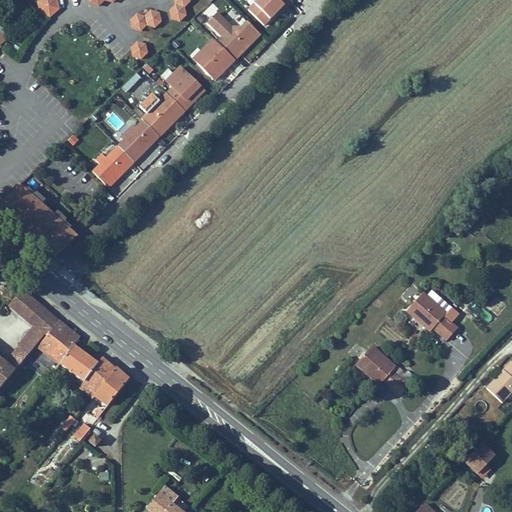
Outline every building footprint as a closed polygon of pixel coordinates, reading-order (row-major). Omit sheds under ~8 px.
[(59,10),(56,0),(40,0),(38,2),(40,13),(50,17),(59,10)] [(190,2),(190,0),(173,0),(175,5),(169,11),(171,20),(179,23),(186,16),(184,8),(190,2)] [(276,13),(283,6),(286,8),(292,2),(289,0),(258,0),(248,11),(264,26),(276,13)] [(155,28),(162,22),(159,13),(150,11),(144,16),(136,14),(130,20),(132,29),(140,32),(147,26),(155,28)] [(171,20),(169,11),(164,12),(159,13),(162,22),(167,24),(171,20)] [(238,52),(257,32),(247,22),(241,28),(232,28),(217,13),(208,22),(223,37),(217,43),(235,60),(241,54),(238,52)] [(241,54),(260,35),(257,32),(238,52),(241,54)] [(213,39),(201,51),(205,55),(197,63),(215,81),(235,60),(217,43),(213,39)] [(148,53),(146,44),(137,42),(130,48),(132,57),(141,59),(148,53)] [(197,63),(205,55),(201,51),(193,59),(197,63)] [(186,101),(193,94),(198,98),(204,91),(180,68),(166,82),(172,88),(167,94),(184,112),(191,105),(186,101)] [(126,93),(141,78),(135,73),(121,87),(126,93)] [(132,89),(139,95),(153,80),(146,74),(132,89)] [(159,137),(184,112),(167,94),(159,102),(152,95),(139,107),(147,114),(141,120),(143,121),(159,137)] [(191,105),(198,98),(193,94),(186,101),(191,105)] [(134,163),(159,137),(143,121),(136,129),(133,126),(121,139),(123,142),(118,147),(134,163)] [(109,188),(134,163),(118,147),(106,159),(102,155),(96,161),(100,165),(93,173),(109,188)] [(28,229),(44,211),(18,187),(0,204),(0,213),(7,220),(20,206),(25,210),(17,219),(28,229)] [(17,219),(25,210),(20,206),(7,220),(12,225),(17,219)] [(31,231),(47,213),(44,211),(28,229),(31,231)] [(75,238),(47,213),(31,231),(42,241),(37,246),(52,260),(75,238)] [(451,308),(428,288),(423,293),(446,313),(451,308)] [(19,315),(32,300),(24,292),(11,307),(19,315)] [(451,308),(446,313),(423,293),(407,311),(415,318),(417,316),(426,324),(424,326),(430,332),(433,329),(447,341),(457,329),(451,323),(459,314),(451,308)] [(19,315),(27,323),(40,307),(32,300),(19,315)] [(34,329),(48,313),(44,310),(40,307),(27,323),(33,328),(34,329)] [(0,389),(37,346),(58,322),(48,313),(34,329),(33,328),(18,347),(19,347),(5,364),(0,360),(0,389)] [(415,318),(424,326),(426,324),(417,316),(415,318)] [(73,346),(79,339),(71,332),(58,322),(37,346),(60,364),(73,346)] [(84,382),(97,364),(85,355),(73,346),(60,364),(84,382)] [(371,347),(356,364),(380,385),(384,381),(401,395),(412,382),(401,372),(397,376),(392,372),(395,368),(371,347)] [(95,397),(115,369),(109,364),(102,358),(97,364),(84,382),(80,388),(93,398),(95,397)] [(511,362),(486,389),(502,403),(511,392),(511,362)] [(108,406),(128,380),(122,375),(115,369),(95,397),(108,406)] [(98,420),(104,412),(100,409),(94,417),(98,420)] [(66,431),(75,420),(71,417),(64,425),(65,426),(63,429),(66,431)] [(82,439),(90,429),(85,424),(74,437),(78,440),(76,442),(78,444),(82,439)] [(95,447),(100,441),(94,436),(89,442),(95,447)] [(494,456),(482,444),(464,462),(477,474),(494,456)] [(192,469),(202,480),(210,472),(200,461),(192,469)] [(99,472),(98,480),(107,481),(108,473),(99,472)] [(181,511),(172,504),(178,498),(164,487),(146,509),(150,511),(181,511)]
